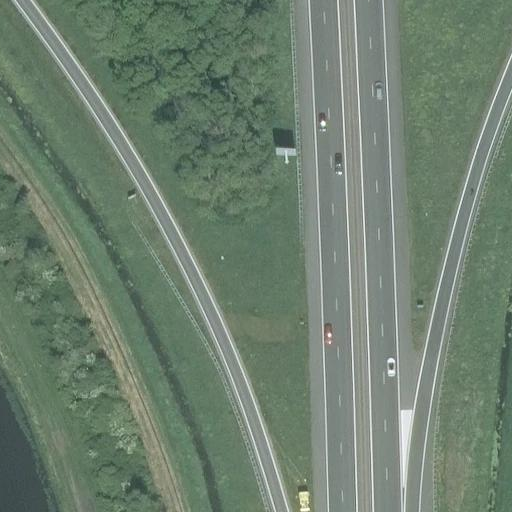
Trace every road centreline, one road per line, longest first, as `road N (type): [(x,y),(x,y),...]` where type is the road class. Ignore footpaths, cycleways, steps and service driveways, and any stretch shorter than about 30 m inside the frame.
road 1 (motorway): [(18,0),(107,124),(182,259),(238,377),(280,511)]
road 2 (motorway): [(387,511),(369,0)]
road 3 (motorway): [(323,0),(339,511)]
road 4 (motorway): [(401,511),(458,232),(511,73)]
